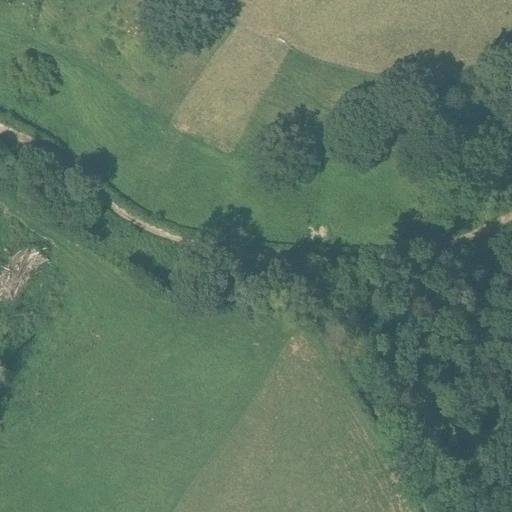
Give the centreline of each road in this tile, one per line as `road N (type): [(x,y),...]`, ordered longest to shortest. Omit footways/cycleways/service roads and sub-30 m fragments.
road 1 (track): [(317,262),(242,253),(146,224),(51,151),(0,124)]
road 2 (track): [(511,216),(394,263),(317,262)]
